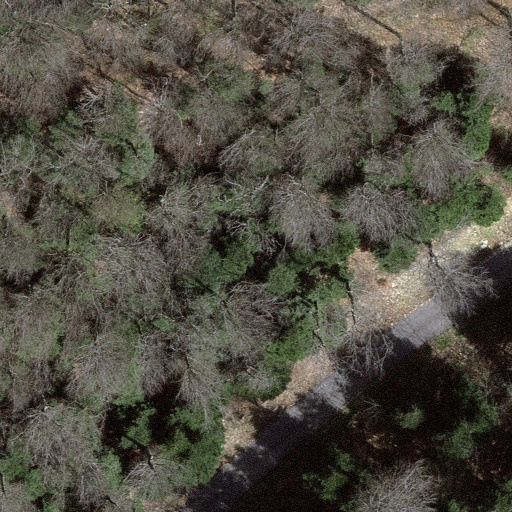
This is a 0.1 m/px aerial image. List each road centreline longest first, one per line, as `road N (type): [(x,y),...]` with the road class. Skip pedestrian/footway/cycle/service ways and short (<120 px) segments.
road 1 (unclassified): [(210,511),(374,364),(511,270)]
road 2 (track): [(366,0),(0,104)]
